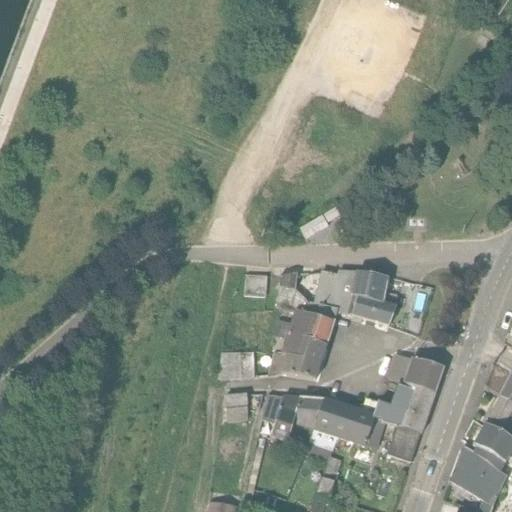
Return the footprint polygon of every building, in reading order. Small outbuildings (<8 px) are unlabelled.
[(474,5),(468,14),(489,33),(497,23),(496,22),(506,6),(498,0),(481,0),(477,7),(474,5)] [(333,213),(321,220),(326,228),(338,221),(333,213)] [(319,222),(297,234),(304,245),(326,232),(319,222)] [(335,315),(334,319),(344,320),(350,302),(381,310),(382,308),(386,284),(353,278),(336,277),(335,280),(319,277),(311,309),(335,315)] [(277,294),(294,294),(295,280),(276,282),(276,294),(277,294)] [(244,281),(243,302),(264,303),(265,282),(244,281)] [(294,294),(277,294),(274,313),(291,318),(292,316),(331,328),(334,319),(335,315),(311,309),(305,307),(294,294)] [(350,302),(344,320),(349,321),(386,331),(393,312),(382,308),(381,310),(350,302)] [(287,330),(284,340),(323,352),(331,328),(292,316),(291,318),(287,330)] [(284,340),(287,330),(275,326),(270,341),(282,345),(284,340)] [(282,362),(278,379),(312,386),(323,352),(284,340),(282,345),(277,361),(282,362)] [(219,359),(216,385),(240,386),(239,384),(252,383),(251,358),(238,359),(219,359)] [(282,362),(277,361),(271,359),(266,381),(278,379),(282,362)] [(400,388),(408,365),(392,360),(385,382),(397,387),(400,388)] [(408,365),(400,388),(432,400),(440,374),(408,364),(408,365)] [(496,402),(511,411),(511,380),(508,378),(496,402)] [(394,432),(418,440),(432,400),(400,388),(397,387),(389,413),(399,416),(394,432)] [(222,402),(221,413),(224,413),(225,428),(245,427),(245,412),(244,400),(222,402)] [(272,429),(281,403),(265,401),(260,425),(272,429)] [(482,431),(511,448),(511,411),(496,402),(482,431)] [(281,403),(272,429),(268,444),(285,450),(286,444),(290,430),(296,405),(281,403)] [(345,413),(335,444),(361,453),(362,451),(370,424),(375,408),(363,404),(359,417),(345,413)] [(296,405),(290,430),(311,436),(322,406),(296,405)] [(322,406),(311,436),(334,444),(335,444),(345,413),(322,406)] [(375,408),(370,424),(394,432),(399,416),(389,413),(375,408)] [(370,424),(362,451),(375,455),(380,438),(392,442),(388,454),(411,461),(418,440),(394,432),(370,424)] [(290,430),(286,444),(305,450),(306,449),(311,436),(290,430)] [(470,459),(497,479),(502,470),(507,462),(511,453),(511,448),(482,431),(470,451),(473,453),(470,459)] [(311,436),(306,449),(329,456),(334,444),(311,436)] [(306,449),(305,450),(299,461),(325,469),(327,463),(329,456),(306,449)] [(497,479),(470,459),(461,453),(448,489),(479,507),(486,511),(490,511),(504,483),(497,479)] [(327,463),(325,469),(320,485),(319,484),(313,502),(324,507),(326,508),(339,467),(327,463)] [(321,511),(324,507),(313,502),(309,511),(321,511)]
